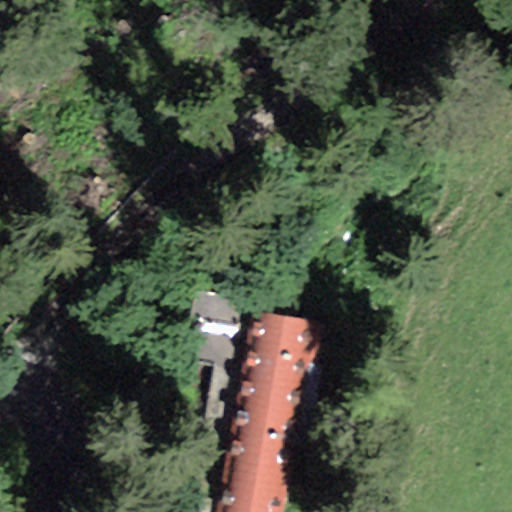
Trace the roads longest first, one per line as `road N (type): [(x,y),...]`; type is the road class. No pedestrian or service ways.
road 1 (track): [(418,0),(120,235),(37,327),(3,380)]
road 2 (unclassified): [(48,511),(52,427),(35,392),(0,380)]
